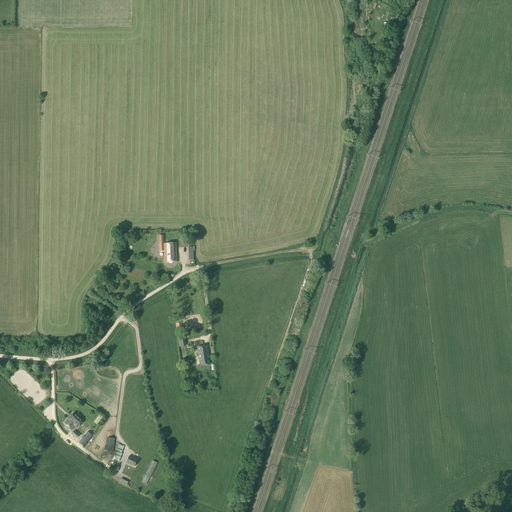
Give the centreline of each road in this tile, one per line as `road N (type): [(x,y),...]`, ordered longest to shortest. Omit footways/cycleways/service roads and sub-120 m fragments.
road 1 (track): [(0,356),(87,355),(135,303),(185,271),(310,249)]
road 2 (track): [(304,460),(371,236)]
road 3 (track): [(511,214),(451,209),(371,236)]
road 4 (unknown): [(55,360),(57,428),(110,472)]
